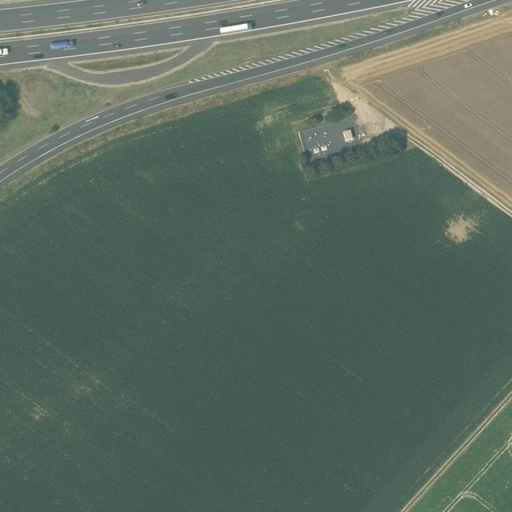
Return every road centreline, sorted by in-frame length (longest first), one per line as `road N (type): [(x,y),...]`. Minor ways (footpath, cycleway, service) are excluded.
road 1 (motorway): [(0,173),(116,111),(401,30),(477,0)]
road 2 (motorway): [(0,53),(354,0)]
road 3 (motorway): [(166,0),(0,20)]
road 4 (track): [(511,394),(404,511)]
road 5 (track): [(511,214),(397,130)]
